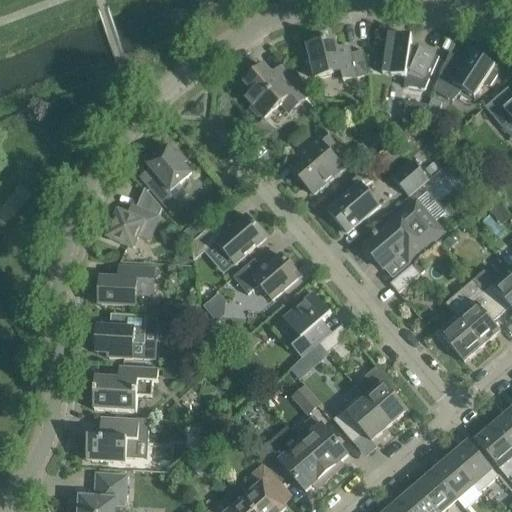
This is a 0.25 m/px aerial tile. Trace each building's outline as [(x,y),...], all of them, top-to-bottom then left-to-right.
[(425,91),(431,77),(439,59),(420,50),(419,53),(411,51),(412,38),(389,35),(383,75),(405,78),(404,88),(425,91)] [(343,82),(369,76),(362,44),(337,50),(334,39),(307,45),(315,81),(341,74),(343,82)] [(446,64),(434,91),(448,100),(457,87),(474,99),(484,85),(485,86),(488,84),(490,81),(490,78),(488,77),(495,67),(474,53),(461,74),(446,64)] [(286,72),(276,81),(264,67),(245,84),(252,92),(245,98),(253,107),(251,108),(259,118),(261,116),(264,120),(281,105),(289,114),(308,98),(299,87),(286,72)] [(511,93),(508,89),(485,109),(503,129),(511,121),(511,93)] [(432,100),(425,116),(436,121),(443,105),(432,100)] [(406,103),(402,128),(408,129),(423,116),(427,106),(406,103)] [(408,129),(376,127),(391,144),(408,129)] [(314,196),(329,183),(344,170),(328,151),(335,145),(323,132),(296,154),(304,164),(294,173),(314,196)] [(363,145),(355,152),(365,165),(374,158),(363,145)] [(145,184),(158,199),(169,211),(173,208),(188,195),(180,186),(192,175),(169,148),(148,166),(155,175),(145,184)] [(459,159),(448,168),(459,182),(470,173),(459,159)] [(408,198),(428,181),(413,163),(393,180),(408,198)] [(347,235),(363,222),(381,207),(365,188),(374,181),(365,170),(352,182),(357,188),(328,212),(347,235)] [(132,220),(127,218),(120,215),(109,240),(134,250),(138,239),(148,243),(162,210),(145,190),(132,220)] [(378,236),(377,234),(373,237),(374,239),(364,248),(365,249),(364,255),(370,261),(375,262),(383,271),(401,255),(409,264),(424,251),(434,242),(444,234),(416,202),(378,236)] [(192,245),(194,263),(216,244),(235,267),(267,240),(247,217),(225,236),(215,224),(200,237),(192,245)] [(239,274),(233,279),(248,296),(260,287),(273,302),(299,279),(294,273),(295,272),(281,256),(263,271),(255,261),(239,274)] [(419,265),(414,269),(421,276),(425,272),(419,265)] [(414,269),(412,266),(390,285),(398,295),(421,276),(414,269)] [(155,270),(148,270),(128,268),(128,281),(101,280),(100,293),(101,293),(101,306),(135,308),(136,295),(144,295),(144,291),(154,292),(155,270)] [(511,273),(509,271),(491,287),(481,275),(473,282),(502,316),(510,309),(511,310),(511,273)] [(493,324),(502,316),(473,282),(446,305),(456,317),(483,348),(501,333),(493,324)] [(314,295),(299,308),(284,321),(301,341),(292,349),(302,360),(319,346),(326,340),(325,339),(331,334),(323,324),(332,316),(314,295)] [(216,329),(200,310),(186,321),(202,340),(216,329)] [(110,335),(98,334),(94,337),(94,345),(97,349),(97,354),(109,355),(109,360),(129,361),(132,361),(133,345),(145,346),(147,318),(111,316),(110,335)] [(456,317),(433,336),(447,352),(451,349),(464,364),(483,348),(456,317)] [(331,334),(325,339),(326,340),(319,346),(328,356),(334,349),(350,337),(341,327),(332,335),(331,334)] [(250,334),(234,349),(242,358),(258,343),(250,334)] [(299,363),(291,370),(300,381),(308,374),(299,363)] [(159,370),(120,368),(119,380),(95,379),(94,411),(137,413),(138,397),(152,398),(153,383),(158,384),(159,370)] [(395,397),(399,393),(377,368),(355,387),(363,396),(390,428),(408,412),(406,409),(395,397)] [(245,383),(254,394),(264,387),(258,380),(250,379),(245,383)] [(321,406),(306,388),(293,398),(309,417),(321,406)] [(333,421),(340,429),(353,444),(364,435),(372,443),(390,428),(363,396),(333,421)] [(492,426),(511,448),(511,413),(503,420),(501,418),(492,426)] [(348,457),(335,442),(322,426),(322,427),(314,417),(305,425),(313,434),(301,444),(330,479),(344,467),(341,463),(348,457)] [(87,462),(113,464),(121,464),(121,459),(135,460),(136,442),(139,443),(140,421),(101,419),(100,439),(88,438),(87,462)] [(511,448),(492,426),(483,434),(485,436),(476,443),(508,479),(511,475),(511,448)] [(330,479),(301,444),(288,428),(258,453),(282,483),(291,476),(306,493),(313,487),(316,491),(330,479)] [(499,478),(469,444),(460,451),(459,449),(449,457),(475,487),(481,494),(499,478)] [(442,467),(434,474),(457,501),(475,487),(449,457),(440,465),(442,467)] [(254,491),(244,500),(253,511),(284,511),(287,510),(279,501),(288,493),(275,478),(265,466),(246,481),(254,491)] [(445,511),(457,501),(434,474),(426,481),(424,479),(415,487),(436,511),(445,511)] [(125,508),(127,478),(97,476),(96,500),(81,499),(79,511),(115,511),(116,507),(125,508)] [(406,511),(436,511),(415,487),(405,495),(407,497),(399,504),(406,511)] [(253,511),(244,500),(233,510),(224,500),(210,511),(253,511)]
